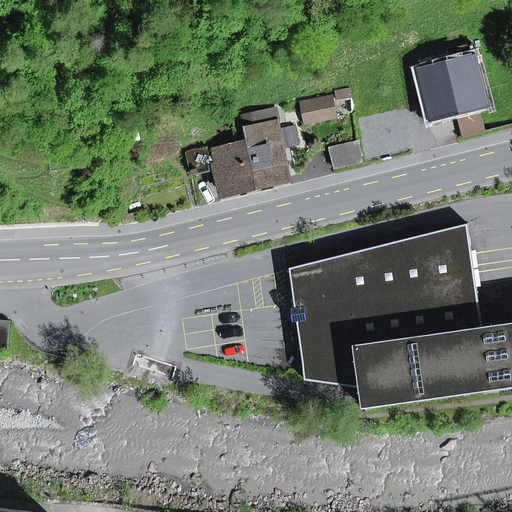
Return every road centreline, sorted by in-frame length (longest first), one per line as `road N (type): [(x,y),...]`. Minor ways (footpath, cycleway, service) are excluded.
road 1 (secondary): [(126,255),(511,159)]
road 2 (secondary): [(0,263),(126,255)]
